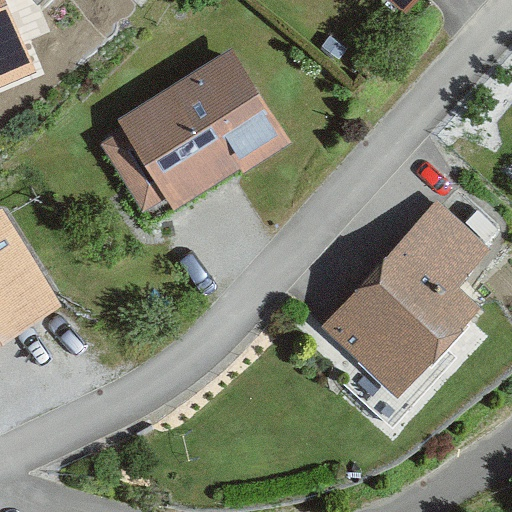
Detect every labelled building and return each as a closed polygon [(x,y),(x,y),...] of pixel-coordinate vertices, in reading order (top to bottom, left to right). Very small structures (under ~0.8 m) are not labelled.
[(0,0),(0,96),(36,82),(4,0),(0,0)] [(384,0),(409,21),(427,0),(384,0)] [(294,149),(238,56),(118,127),(123,136),(104,147),(149,222),(172,208),(178,218),(294,149)] [(498,258),(441,207),(326,335),(405,406),(489,313),(466,293),(498,258)] [(0,346),(61,309),(3,215),(0,217),(0,346)]
